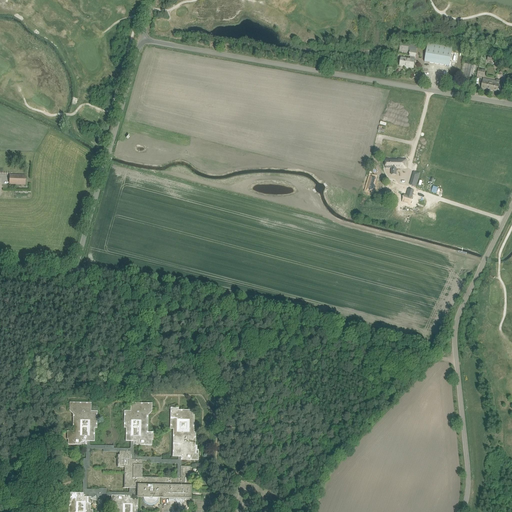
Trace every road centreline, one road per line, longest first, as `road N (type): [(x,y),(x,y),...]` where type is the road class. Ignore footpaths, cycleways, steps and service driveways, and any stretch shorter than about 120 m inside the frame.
road 1 (track): [(74,273),(457,368)]
road 2 (unclassified): [(511,104),(140,39)]
road 3 (unclassified): [(464,511),(469,475),(455,334),(511,204)]
road 4 (unclassified): [(74,273),(140,39)]
